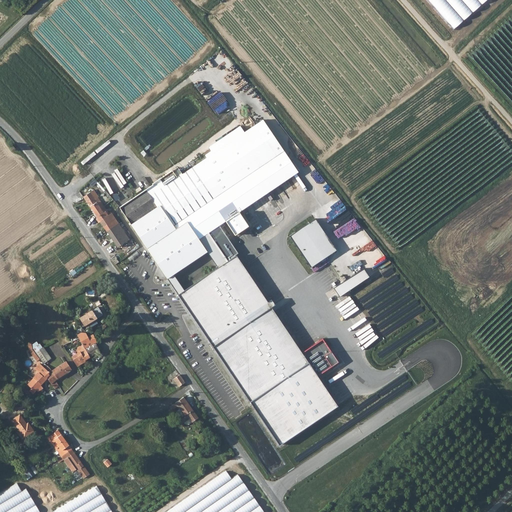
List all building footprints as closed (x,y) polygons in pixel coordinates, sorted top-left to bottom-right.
[(485,0),(429,0),(454,28),(485,0)] [(251,87),(244,76),(231,85),(238,95),(251,87)] [(245,135),(214,155),(163,189),(156,194),(152,187),(120,208),(168,280),(208,253),(200,240),(225,223),(235,238),(249,229),(239,214),(299,174),(264,122),(245,135)] [(210,148),(214,155),(245,135),(241,128),(210,148)] [(177,178),(173,172),(160,180),(164,187),(177,178)] [(156,194),(163,189),(160,184),(152,187),(156,194)] [(83,197),(87,203),(98,198),(99,197),(94,190),(83,197)] [(87,203),(97,218),(104,214),(101,209),(97,204),(100,201),(98,198),(87,203)] [(106,213),(104,214),(97,218),(118,248),(129,240),(112,214),(110,216),(108,217),(106,213)] [(313,218),(287,235),(307,266),(334,249),(313,218)] [(233,254),(174,293),(208,345),(267,306),(233,254)] [(366,276),(360,267),(332,287),(338,296),(366,276)] [(77,315),(68,301),(66,302),(75,317),(77,315)] [(305,361),(268,307),(210,346),(248,401),(305,361)] [(83,323),(85,326),(103,316),(99,308),(80,318),(82,321),(81,322),(82,324),(83,323)] [(352,330),(369,319),(363,309),(346,320),(352,330)] [(78,336),(83,345),(92,357),(94,360),(98,356),(97,354),(100,351),(96,344),(98,343),(93,335),(89,337),(86,334),(81,334),(78,336)] [(82,364),(92,357),(83,345),(78,349),(80,352),(72,356),(79,367),(83,365),(82,364)] [(38,351),(46,362),(51,359),(44,348),(38,351)] [(66,361),(52,372),(58,380),(71,369),(66,361)] [(305,361),(248,401),(278,443),(334,404),(305,361)] [(49,374),(46,371),(44,368),(39,373),(46,380),(47,379),(50,375),(49,374)] [(52,384),(56,381),(58,380),(52,372),(49,374),(50,375),(47,379),(52,384)] [(34,379),(41,385),(46,380),(39,373),(34,379)] [(174,379),(179,387),(185,383),(180,375),(174,379)] [(30,392),(33,394),(41,385),(34,379),(28,385),(32,389),(30,392)] [(199,418),(184,398),(170,408),(172,411),(178,407),(180,411),(184,416),(181,418),(185,424),(190,425),(199,418)] [(28,427),(26,424),(27,424),(20,415),(12,420),(25,438),(35,431),(30,425),(28,427)] [(69,446),(58,431),(54,433),(47,439),(52,445),(56,442),(62,451),(69,446)] [(52,445),(58,454),(62,451),(56,442),(52,445)] [(69,447),(69,446),(62,451),(58,454),(61,457),(72,450),(69,447)] [(84,479),(90,475),(72,450),(61,457),(67,466),(71,462),(74,467),(77,472),(78,471),(84,479)] [(108,458),(104,462),(109,467),(113,463),(108,458)] [(28,479),(39,472),(34,466),(24,473),(28,479)] [(225,472),(165,511),(262,511),(237,474),(230,479),(225,472)] [(127,480),(120,485),(124,491),(131,487),(127,480)] [(16,483),(0,491),(0,511),(39,511),(25,489),(21,491),(16,483)] [(110,511),(96,486),(53,511),(110,511)]
